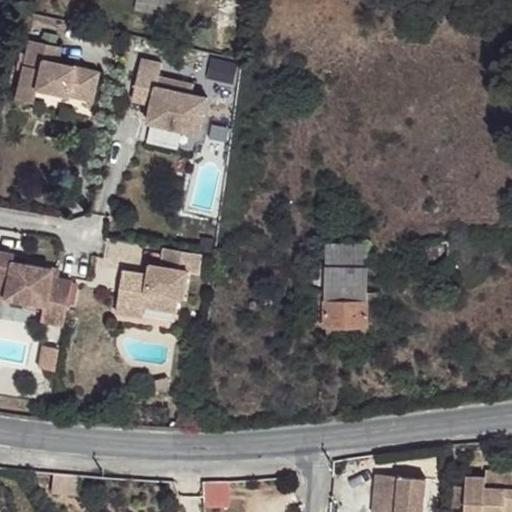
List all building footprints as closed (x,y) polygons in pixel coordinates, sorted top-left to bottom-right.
[(61,46),(30,39),(20,84),(37,88),(92,101),(99,72),(58,62),(61,46)] [(163,63),(142,58),(135,93),(154,97),(153,104),(149,122),(200,133),(208,97),(193,93),(195,83),(160,76),(163,63)] [(37,88),(20,84),(16,99),(33,103),(37,88)] [(154,97),(135,93),(133,100),(153,104),(154,97)] [(367,243),(327,244),(327,290),(312,290),(312,324),(327,324),(367,324),(378,324),(379,292),(368,292),(367,243)] [(202,253),(165,248),(162,266),(161,270),(150,269),(149,274),(124,270),(117,312),(143,316),(145,307),(177,312),(179,297),(184,298),(188,271),(198,273),(202,253)] [(0,250),(0,301),(4,302),(5,297),(43,304),(40,320),(63,324),(72,280),(57,277),(59,269),(24,263),(12,260),(13,254),(13,253),(0,250)] [(275,309),(282,253),(273,252),(266,308),(275,309)] [(25,257),(13,254),(12,260),(24,263),(25,257)] [(302,324),(312,324),(312,290),(302,290),(302,324)] [(367,324),(327,324),(327,338),(367,338),(367,324)] [(153,380),(155,389),(170,386),(168,377),(153,380)] [(511,511),(511,472),(488,471),(488,478),(466,477),(466,487),(464,511),(511,511)] [(53,473),(51,494),(76,496),(78,475),(53,473)] [(423,511),(426,478),(378,474),(373,511),(423,511)] [(203,483),(204,508),(230,507),(229,482),(203,483)] [(464,511),(466,487),(451,486),(450,511),(464,511)]
